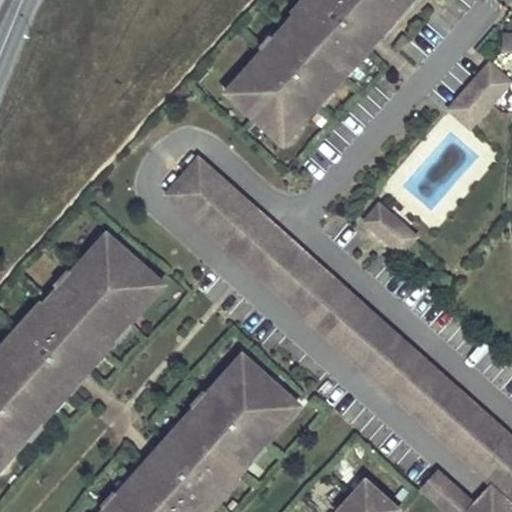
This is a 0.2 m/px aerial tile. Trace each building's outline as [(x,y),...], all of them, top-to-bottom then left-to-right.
[(305,0),(295,12),(301,17),(293,26),(290,22),(273,42),(277,45),(269,53),(266,50),(238,82),(248,91),(239,102),(273,133),(283,122),(294,131),(322,100),(318,96),(326,88),(329,91),(346,72),(343,69),(350,61),(353,64),(386,27),(383,24),(390,16),(393,19),(410,0),(305,0)] [(295,12),(293,11),(286,19),(290,22),(293,26),(301,17),(295,12)] [(393,19),(390,16),(383,24),(386,27),(390,31),(397,23),(393,19)] [(511,50),(511,34),(503,34),(502,50),(511,50)] [(273,42),(269,38),(262,46),(266,50),(269,53),(277,45),(273,42)] [(353,64),(350,61),(343,69),(346,72),(350,76),(357,68),(353,64)] [(511,82),(490,63),(449,109),(470,127),(491,104),(511,82)] [(248,91),(238,82),(228,93),(239,102),(248,91)] [(329,91),(326,88),(318,96),(322,100),(326,103),(333,95),(329,91)] [(294,131),(283,122),(273,133),(284,142),(294,131)] [(511,511),(511,436),(199,158),(167,194),(494,484),(475,504),(439,472),(424,489),(449,511),(511,511)] [(396,218),(380,204),(365,221),(381,235),(396,218)] [(400,222),(396,218),(381,235),(386,239),(400,222)] [(403,253),(417,236),(400,222),(386,239),(403,253)] [(119,245),(108,235),(99,246),(109,255),(119,245)] [(109,255),(99,246),(70,278),(74,281),(67,289),(63,286),(46,305),(50,308),(42,316),(37,311),(4,348),(10,353),(2,361),(0,359),(0,464),(2,467),(31,435),(27,432),(34,424),(38,427),(55,408),(51,405),(59,397),(62,400),(95,363),(91,360),(99,352),(102,355),(119,336),(116,333),(123,324),(127,327),(155,296),(144,286),(153,275),(119,245),(109,255)] [(70,278),(66,274),(59,282),(63,286),(67,289),(74,281),(70,278)] [(164,285),(153,275),(144,286),(155,296),(164,285)] [(46,305),(42,302),(35,310),(37,311),(42,316),(50,308),(46,305)] [(127,327),(123,324),(116,333),(119,336),(123,339),(130,331),(127,327)] [(4,348),(2,347),(0,349),(0,359),(2,361),(10,353),(4,348)] [(102,355),(99,352),(91,360),(95,363),(99,366),(106,358),(102,355)] [(255,365),(244,355),(234,366),(245,376),(255,365)] [(280,407),(289,396),(255,365),(245,376),(234,366),(206,398),(210,401),(202,410),(199,406),(182,426),(186,429),(178,437),(175,434),(142,471),(146,474),(138,482),(135,479),(118,498),(121,501),(114,509),(110,506),(105,511),(209,511),(233,485),(227,480),(235,472),(238,475),(255,456),(251,453),(259,445),(262,448),(291,416),(280,407)] [(206,398),(202,395),(195,403),(199,406),(202,410),(210,401),(206,398)] [(300,405),(289,396),(280,407),(291,416),(300,405)] [(62,400),(59,397),(51,405),(55,408),(59,412),(66,403),(62,400)] [(182,426),(178,422),(171,430),(175,434),(178,437),(186,429),(182,426)] [(42,431),(38,427),(34,424),(27,432),(31,435),(35,439),(42,431)] [(262,448),(259,445),(251,453),(255,456),(259,460),(266,451),(262,448)] [(142,471),(138,467),(131,475),(135,479),(138,482),(146,474),(142,471)] [(233,485),(235,487),(242,479),(238,475),(235,472),(227,480),(233,485)] [(398,511),(401,509),(368,479),(338,511),(398,511)] [(118,498),(114,494),(106,503),(110,506),(114,509),(121,501),(118,498)]
